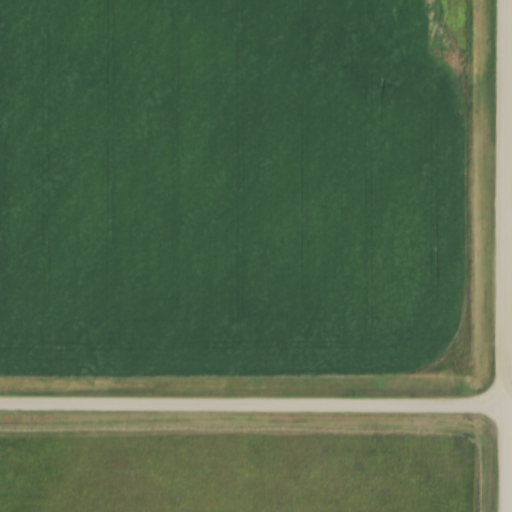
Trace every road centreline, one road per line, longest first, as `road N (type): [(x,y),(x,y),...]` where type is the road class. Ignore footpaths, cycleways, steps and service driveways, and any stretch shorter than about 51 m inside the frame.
road 1 (residential): [(510,511),(511,0)]
road 2 (residential): [(0,396),(511,395)]
